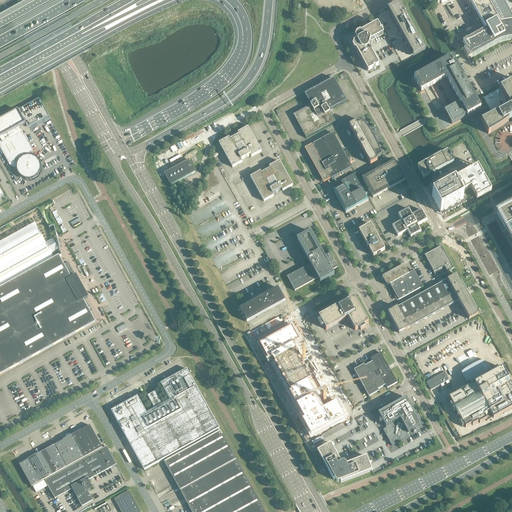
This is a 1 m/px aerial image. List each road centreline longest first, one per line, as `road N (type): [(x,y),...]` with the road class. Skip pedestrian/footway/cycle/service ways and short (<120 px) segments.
road 1 (secondary): [(109,153),(309,511)]
road 2 (secondary): [(325,511),(137,173)]
road 3 (unclassified): [(91,395),(167,353),(168,339),(80,182),(69,179),(0,217)]
road 4 (unclassified): [(356,279),(264,111),(347,61)]
road 5 (unclassified): [(413,383),(363,413),(347,410),(297,313),(356,279)]
road 6 (motorway): [(144,146),(242,86),(260,56),(268,0)]
road 7 (unclassified): [(347,61),(442,232)]
road 8 (motorway): [(0,90),(169,0)]
road 9 (motorway): [(231,0),(246,30),(232,67),(203,94),(135,133)]
road 10 (secondary): [(26,0),(109,153)]
road 11 (secondary): [(511,436),(365,511)]
road 12 (secondary): [(114,132),(43,0)]
road 13 (unknown): [(281,143),(236,174),(257,209),(291,192)]
road 14 (unclassified): [(91,395),(155,511)]
road 15 (secondary): [(399,511),(511,449)]
